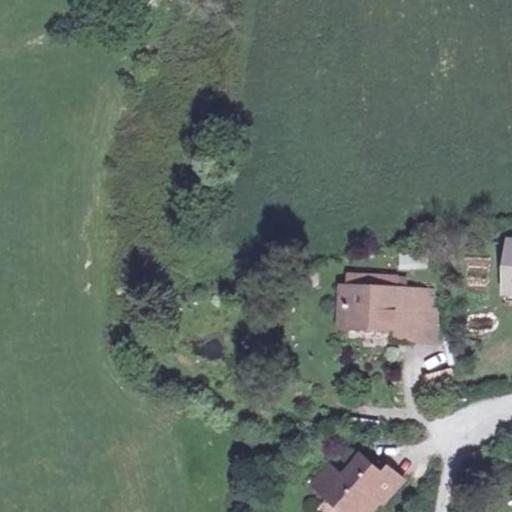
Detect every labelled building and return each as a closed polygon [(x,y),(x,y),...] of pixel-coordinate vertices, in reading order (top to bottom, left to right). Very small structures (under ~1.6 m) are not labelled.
[(424,266),(423,252),(399,253),(400,268),(424,266)] [(395,267),(346,264),(346,276),(395,279),(395,267)] [(346,276),(340,276),(337,318),(359,320),(392,322),(391,330),(391,333),(429,334),(432,304),(427,303),(429,282),(395,279),(346,276)] [(358,327),(391,330),(392,322),(359,320),(358,327)] [(422,369),(425,384),(447,380),(444,365),(422,369)] [(345,464),(325,485),(352,511),(363,511),(403,471),(391,459),(384,465),(364,446),(345,464)] [(325,485),(345,464),(332,453),(314,473),(325,485)]
